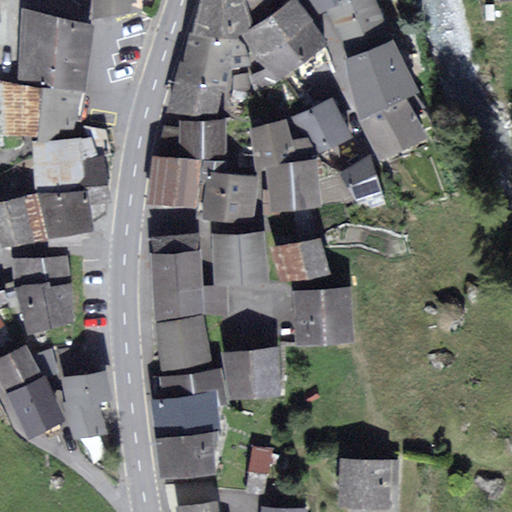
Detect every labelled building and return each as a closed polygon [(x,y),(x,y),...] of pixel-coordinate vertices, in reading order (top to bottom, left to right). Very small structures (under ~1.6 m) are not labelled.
[(97,0),(98,10),(129,8),(128,0),(97,0)] [(202,0),(195,34),(241,39),(245,0),(202,0)] [(388,22),(376,0),(336,0),(327,5),(328,8),(347,44),(388,22)] [(291,2),(252,31),(266,49),(304,19),(291,2)] [(91,21),(28,12),(20,72),(83,81),(91,21)] [(320,40),(304,19),(266,49),(282,69),(320,40)] [(241,39),(195,34),(191,65),(226,69),(227,63),(238,64),(241,39)] [(345,62),(367,109),(401,93),(413,87),(390,40),(345,62)] [(221,111),(226,69),(191,65),(180,64),(175,106),(221,111)] [(37,85),(5,86),(6,130),(38,130),(37,85)] [(387,149),(420,133),(401,93),(367,109),(387,149)] [(331,100),(295,119),(311,151),(348,131),(331,100)] [(183,119),(183,127),(182,148),(182,150),(223,151),(224,120),(183,119)] [(259,166),(271,165),(276,203),(321,197),(315,157),(291,160),(285,121),(254,125),(259,166)] [(167,126),(167,147),(182,148),(183,127),(167,126)] [(81,137),(35,139),(36,180),(83,178),(81,137)] [(201,160),(156,155),(151,199),(196,204),(201,160)] [(380,190),(365,160),(346,170),(362,200),(380,190)] [(258,179),(215,170),(206,210),(250,219),(258,179)] [(85,188),(45,195),(48,211),(87,204),(85,188)] [(34,193),(0,200),(0,220),(4,241),(42,232),(34,193)] [(91,223),(87,204),(48,211),(51,230),(91,223)] [(263,231),(216,233),(218,276),(265,274),(263,231)] [(197,235),(155,237),(157,286),(199,284),(197,235)] [(322,237),(278,244),(284,276),(328,269),(322,237)] [(29,325),(73,319),(64,256),(19,263),(29,325)] [(200,311),(199,284),(157,286),(158,313),(200,311)] [(350,288),(298,289),(299,337),(351,336),(350,288)] [(205,318),(159,323),(163,362),(209,357),(205,318)] [(25,345),(0,359),(0,373),(7,385),(38,367),(25,345)] [(277,347),(228,350),(231,393),(280,390),(277,347)] [(165,394),(152,395),(155,425),(218,419),(216,399),(225,398),(222,368),(163,374),(165,394)] [(106,396),(103,369),(66,374),(74,433),(102,429),(98,397),(106,396)] [(62,413),(43,378),(13,394),(32,430),(62,413)] [(210,431),(160,434),(162,469),(212,466),(210,431)] [(270,449),(255,446),(249,488),(264,491),(270,449)] [(395,459),(346,455),(342,498),(391,502),(395,459)] [(217,511),(216,500),(182,505),(182,511),(217,511)]
